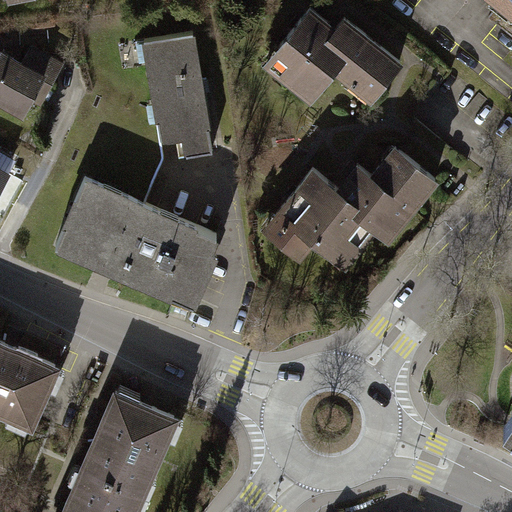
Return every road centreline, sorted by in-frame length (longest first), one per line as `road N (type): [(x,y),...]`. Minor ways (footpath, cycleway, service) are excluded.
road 1 (tertiary): [(0,278),(284,403)]
road 2 (tertiary): [(511,197),(355,380)]
road 3 (tertiary): [(379,442),(511,492)]
